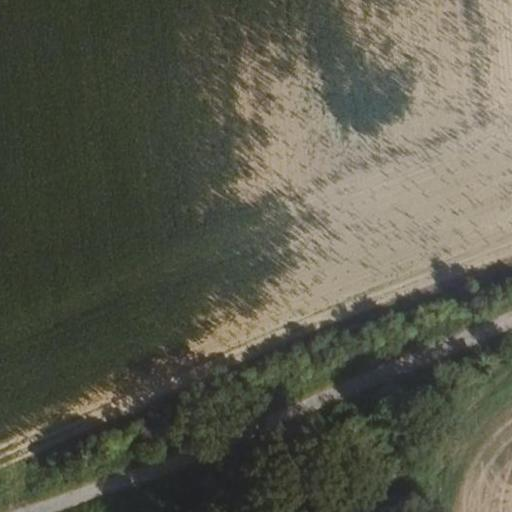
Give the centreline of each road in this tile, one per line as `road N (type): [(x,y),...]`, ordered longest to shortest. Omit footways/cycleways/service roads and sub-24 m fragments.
road 1 (track): [(44,511),(511,328)]
road 2 (track): [(447,511),(456,439),(511,393)]
